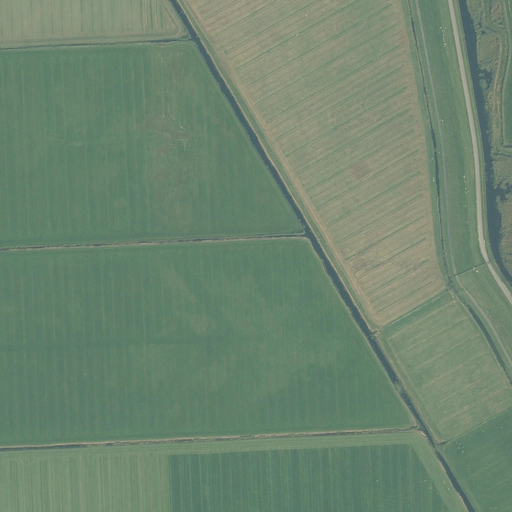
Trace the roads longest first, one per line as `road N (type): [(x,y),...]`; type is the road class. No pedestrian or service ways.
road 1 (unclassified): [(511,301),(481,239),(450,0)]
road 2 (track): [(450,290),(403,0)]
